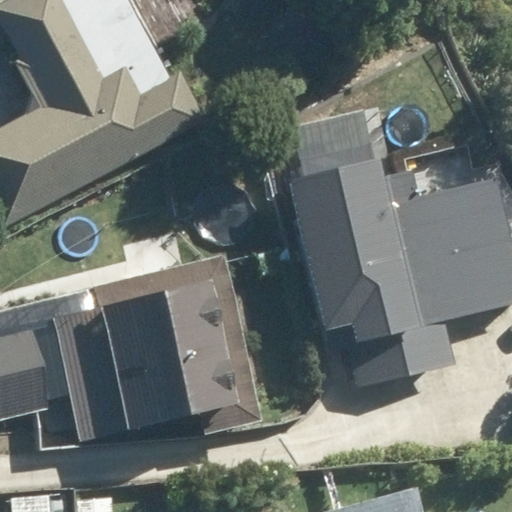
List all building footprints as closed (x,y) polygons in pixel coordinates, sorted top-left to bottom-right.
[(12,61),(37,109),(0,128),(0,217),(4,225),(204,121),(178,73),(168,77),(127,0),(11,0),(0,6),(0,25),(16,58),(12,61)] [(89,287),(92,304),(48,315),(78,441),(199,412),(203,431),(257,419),(218,255),(89,287)] [(28,331),(43,328),(38,306),(0,313),(0,422),(46,412),(28,331)] [(391,443),(362,446),(364,467),(392,464),(391,443)] [(416,511),(411,490),(321,511),(416,511)] [(108,511),(108,499),(75,502),(76,511),(108,511)]
